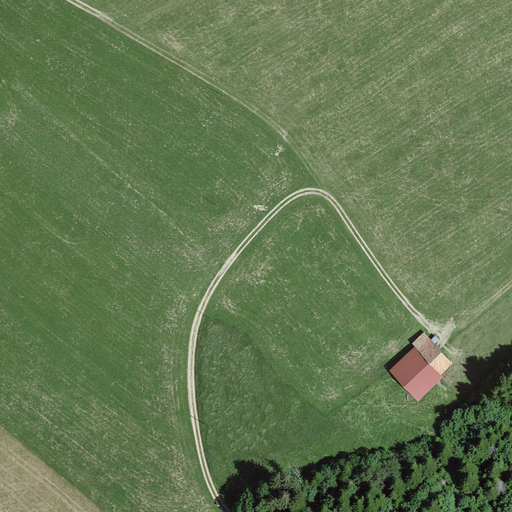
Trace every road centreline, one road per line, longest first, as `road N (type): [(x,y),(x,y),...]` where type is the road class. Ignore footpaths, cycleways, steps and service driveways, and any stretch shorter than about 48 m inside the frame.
road 1 (track): [(435,329),(413,312),(326,193),(305,191),(284,202),(222,271),(196,320),(198,437),(227,511)]
road 2 (track): [(97,14),(265,117),(299,152),(318,191)]
